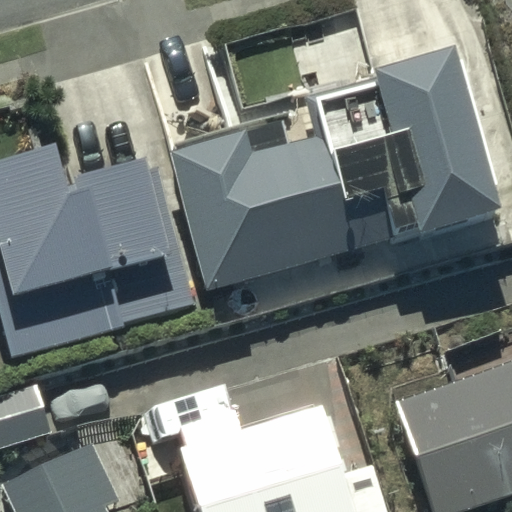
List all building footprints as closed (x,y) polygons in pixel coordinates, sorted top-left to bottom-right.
[(364,102),(155,165),(197,304),(399,244),(401,249),(484,224),(437,67),(360,90),(364,102)] [(37,166),(0,177),(0,352),(4,368),(116,335),(114,330),(189,308),(150,176),(133,181),(130,173),(62,193),(66,206),(50,210),(37,166)] [(420,511),(478,511),(511,500),(511,366),(385,411),(420,511)] [(31,391),(0,400),(0,452),(46,439),(31,391)] [(331,511),(306,423),(166,463),(179,511),(331,511)] [(108,511),(117,508),(84,449),(0,492),(0,507),(2,511),(108,511)]
